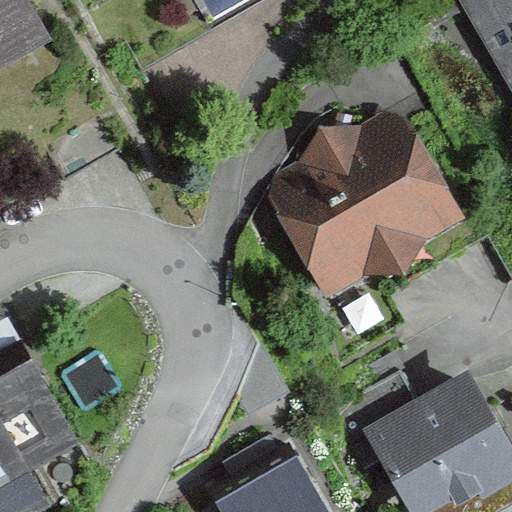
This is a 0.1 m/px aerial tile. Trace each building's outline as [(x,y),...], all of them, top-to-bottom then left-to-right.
[(511,0),(445,0),(511,122),(511,0)] [(0,1),(0,77),(31,62),(0,1)] [(294,179),(253,209),(303,301),(348,279),(381,287),(410,251),(442,234),(384,131),(342,148),(310,142),(294,179)] [(0,511),(22,511),(29,508),(11,475),(57,449),(0,348),(0,511)] [(385,378),(327,409),(353,456),(359,453),(391,511),(441,511),(498,482),(447,386),(402,410),(385,378)] [(295,511),(276,476),(210,511),(295,511)]
